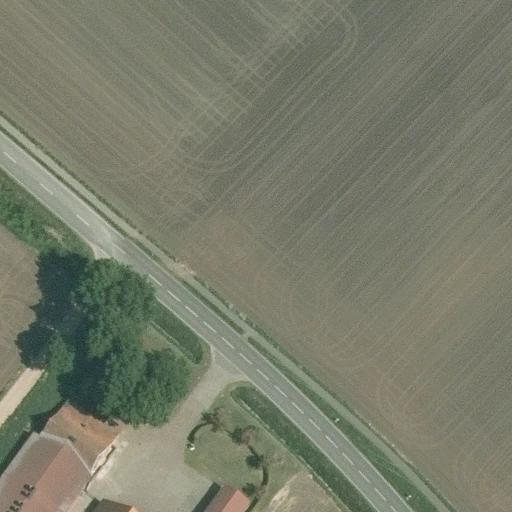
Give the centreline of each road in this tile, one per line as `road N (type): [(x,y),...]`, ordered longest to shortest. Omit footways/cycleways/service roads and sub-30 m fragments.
road 1 (secondary): [(0,134),(334,428),(408,511)]
road 2 (unknown): [(250,354),(160,479)]
